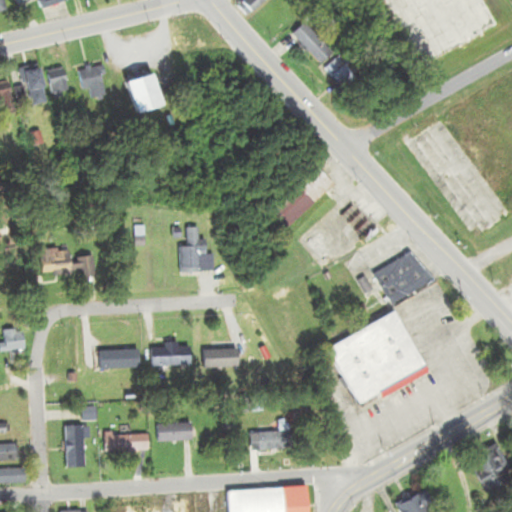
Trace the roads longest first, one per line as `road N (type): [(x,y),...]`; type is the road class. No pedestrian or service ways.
road 1 (secondary): [(511,332),(208,0)]
road 2 (residential): [(0,495),(314,475),(351,484)]
road 3 (secondary): [(328,511),(351,484),(511,401)]
road 4 (residential): [(343,146),(511,51)]
road 5 (residential): [(42,319),(65,310),(231,301)]
road 6 (tertiary): [(0,44),(174,0)]
road 7 (residential): [(40,492),(33,375),(42,319)]
